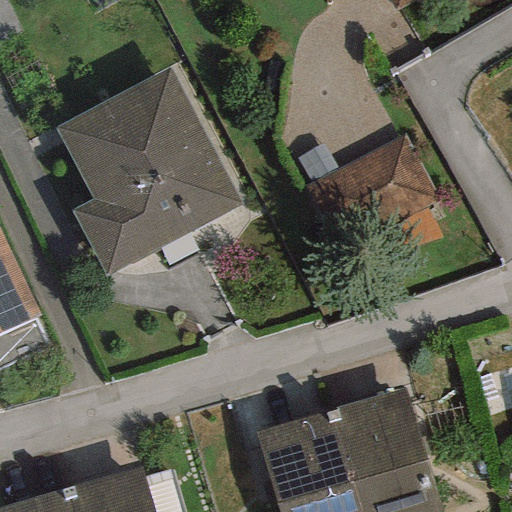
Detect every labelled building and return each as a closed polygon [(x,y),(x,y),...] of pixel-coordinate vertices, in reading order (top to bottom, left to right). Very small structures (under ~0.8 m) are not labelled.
[(419,0),(384,0),(393,15),(419,0)] [(70,211),(104,278),(240,207),(168,69),(53,129),(90,200),(70,211)] [(401,136),(303,187),(351,281),(437,237),(422,208),(435,201),(401,136)] [(0,231),(0,333),(40,314),(0,231)] [(329,413),(358,511),(441,511),(403,390),(329,413)] [(358,511),(329,413),(255,435),(278,511),(358,511)] [(64,490),(70,511),(152,511),(139,466),(64,490)] [(70,511),(64,490),(0,508),(0,511),(70,511)]
